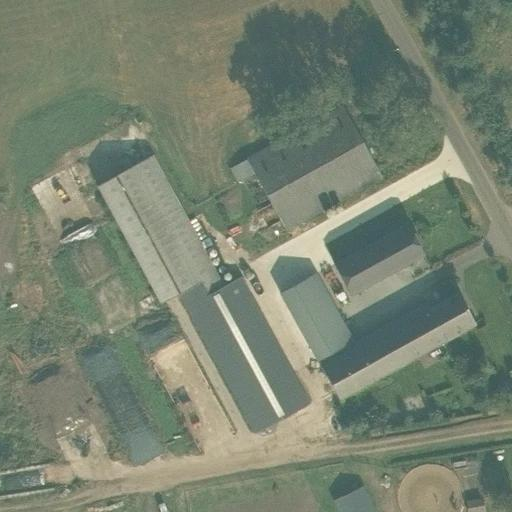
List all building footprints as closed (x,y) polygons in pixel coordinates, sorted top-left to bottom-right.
[(237,183),(254,174),(285,230),(381,177),(342,106),(229,169),(237,183)] [(159,304),(178,293),(254,433),(308,403),(240,277),(224,286),(153,155),(95,186),(159,304)] [(350,295),(424,254),(408,224),(406,224),(398,208),(325,249),(350,295)] [(338,399),(474,323),(457,292),(429,308),(426,303),(355,343),(316,274),(281,294),(338,399)] [(510,393),(504,381),(496,385),(502,397),(510,394),(510,393)] [(101,398),(130,465),(159,453),(131,386),(101,398)] [(333,500),(338,511),(375,511),(363,486),(333,500)] [(465,501),(467,511),(484,511),(482,498),(465,501)]
